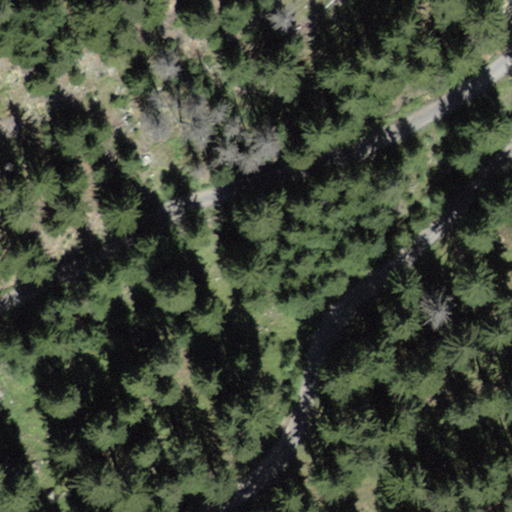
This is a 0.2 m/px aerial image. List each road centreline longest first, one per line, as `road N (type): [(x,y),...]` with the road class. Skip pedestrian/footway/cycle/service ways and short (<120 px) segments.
road 1 (track): [(511,58),(416,123),(110,241),(0,301)]
road 2 (track): [(218,511),(279,457),(332,339),(456,200),(511,150)]
